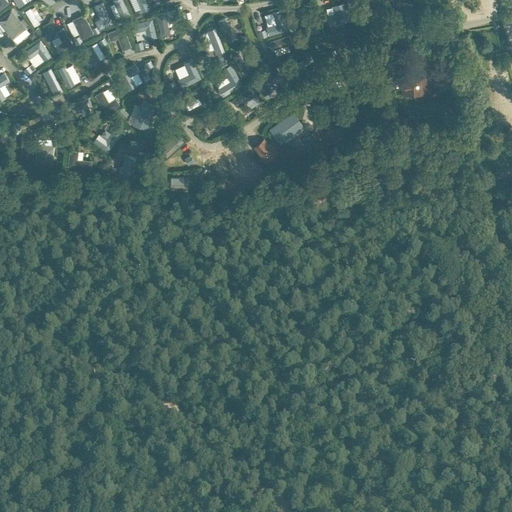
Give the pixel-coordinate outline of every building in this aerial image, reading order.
[(0,0),(0,9),(9,2),(7,0),(0,0)] [(124,0),(114,0),(122,17),(131,13),(124,0)] [(137,0),(142,11),(150,8),(146,0),(137,0)] [(94,20),(98,29),(113,22),(103,1),(94,5),(100,18),(94,20)] [(327,14),(329,25),(350,20),(347,2),(332,5),(334,13),(327,14)] [(0,18),(0,23),(12,39),(26,28),(25,26),(28,24),(24,18),(21,20),(12,9),(0,18)] [(177,18),(175,9),(157,12),(161,34),(170,33),(167,20),(177,18)] [(307,14),(312,33),(319,31),(314,12),(307,14)] [(72,20),(67,22),(73,35),(79,32),(82,39),(93,33),(84,14),(72,20)] [(218,21),(227,40),(235,36),(226,17),(218,21)] [(123,26),(107,32),(111,41),(118,38),(123,50),(130,47),(123,26)] [(56,45),(60,52),(73,45),(63,27),(56,31),(62,42),(56,45)] [(270,41),(273,50),(292,43),(289,34),(270,41)] [(50,54),(40,40),(24,51),(29,58),(38,51),(44,59),(50,54)] [(79,52),(87,66),(100,59),(92,45),(79,52)] [(233,56),(244,75),(251,71),(240,52),(233,56)] [(186,76),(186,77),(193,75),(190,56),(182,58),(184,66),(177,68),(179,77),(186,76)] [(134,63),(119,72),(128,89),(135,85),(142,81),(137,72),(138,71),(134,63)] [(59,68),(68,87),(74,83),(65,65),(59,68)] [(276,66),(253,82),(263,95),(270,90),(267,85),(281,74),(276,66)] [(445,81),(444,76),(444,66),(427,67),(425,66),(419,68),(419,72),(421,74),(421,75),(401,76),(402,86),(402,93),(423,92),(423,94),(429,94),(429,98),(437,98),(437,93),(439,93),(438,81),(445,81)] [(199,97),(203,104),(210,100),(204,88),(200,88),(182,97),(186,104),(199,97)] [(233,99),(238,107),(255,95),(250,88),(233,99)] [(95,94),(105,113),(120,105),(116,97),(109,101),(103,90),(95,94)] [(85,107),(88,113),(95,110),(89,96),(70,104),(74,111),(85,107)] [(201,118),(206,125),(216,119),(217,121),(221,118),(220,116),(223,114),(218,107),(201,118)] [(271,123),(274,132),(295,123),(291,114),(271,123)] [(0,143),(7,144),(8,126),(0,126),(0,127),(0,143)] [(108,152),(122,134),(116,129),(108,139),(100,133),(94,141),(108,152)] [(161,150),(167,156),(184,140),(178,134),(174,139),(172,137),(165,144),(167,145),(161,150)] [(20,158),(30,159),(31,138),(21,137),(20,158)] [(254,147),(267,164),(278,156),(265,139),(254,147)] [(35,164),(52,166),(54,145),(37,143),(35,164)] [(239,155),(235,158),(246,173),(250,170),(253,175),(261,170),(246,148),(238,153),(239,155)] [(68,166),(91,169),(92,160),(77,158),(78,151),(70,150),(68,166)] [(141,159),(126,154),(119,175),(134,180),(141,159)] [(170,189),(188,190),(189,178),(171,177),(170,189)]
